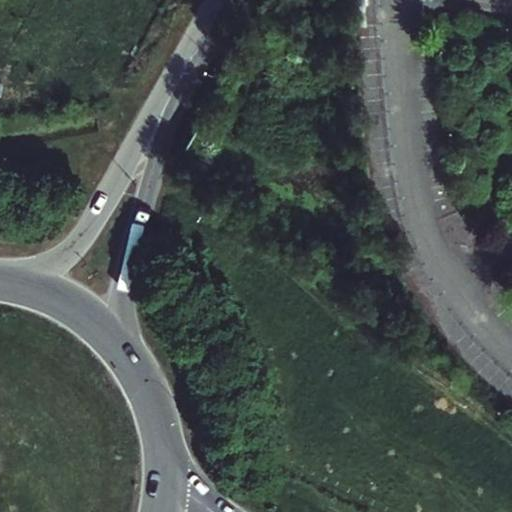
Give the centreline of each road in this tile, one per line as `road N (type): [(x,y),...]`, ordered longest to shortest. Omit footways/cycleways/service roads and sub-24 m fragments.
road 1 (residential): [(129,361),(122,328),(127,271),(157,148),(205,33)]
road 2 (residential): [(205,33),(82,238),(63,259),(4,281)]
road 3 (primary): [(129,361),(75,309),(4,281)]
